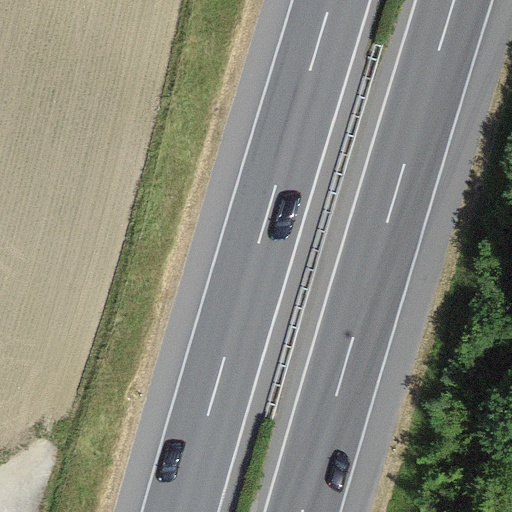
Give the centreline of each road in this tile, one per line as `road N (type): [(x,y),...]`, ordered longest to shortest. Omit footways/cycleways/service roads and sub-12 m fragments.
road 1 (motorway): [(302,511),(454,0)]
road 2 (motorway): [(332,0),(180,511)]
